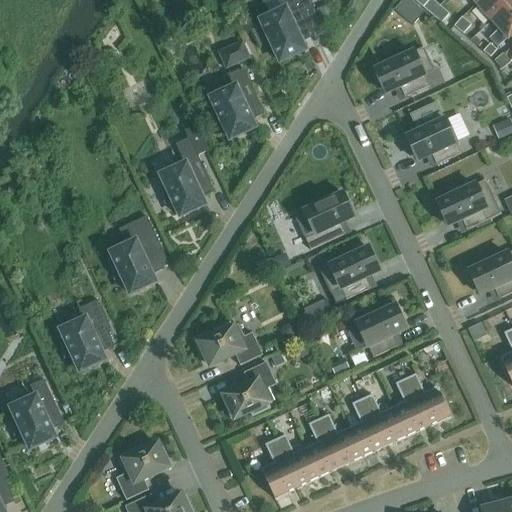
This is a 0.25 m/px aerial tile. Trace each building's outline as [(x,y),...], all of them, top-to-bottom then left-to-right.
[(279,0),(285,11),(260,22),(280,64),(305,52),(302,44),(314,38),(311,31),(322,26),(309,0),(279,0)] [(431,0),(429,0),(423,8),(432,16),(440,7),(431,0)] [(511,0),(482,0),(477,4),(492,21),(511,2),(511,0)] [(511,2),(492,21),(500,30),(489,40),(497,49),(511,35),(511,2)] [(449,15),(440,7),(432,16),(441,24),(449,15)] [(471,26),(462,18),(454,27),(463,35),(471,26)] [(221,54),(228,69),(251,59),(244,43),(221,54)] [(497,50),(490,44),(483,52),(491,58),(497,50)] [(429,88),(424,77),(434,72),(423,49),(374,72),(385,95),(400,88),(405,99),(429,88)] [(510,63),(503,56),(496,62),(502,70),(510,63)] [(235,88),(211,99),(216,112),(212,114),(212,112),(211,113),(214,128),(215,128),(215,127),(223,125),(230,141),(255,129),(252,121),(264,115),(244,71),(230,77),(235,88)] [(406,139),(417,162),(431,156),(436,166),(461,155),(445,121),(406,139)] [(166,206),(166,205),(173,203),(180,218),(206,207),(202,199),(214,193),(198,157),(209,151),(197,127),(186,132),(189,139),(175,146),(185,166),(161,177),(167,189),(162,191),(162,190),(161,191),(164,206),(166,206)] [(490,168),(506,161),(500,150),(485,158),(490,168)] [(436,204),(447,228),(462,221),(467,232),(501,215),(485,181),(436,204)] [(295,217),(311,251),(345,235),(340,225),(355,218),(344,195),(295,217)] [(115,283),(115,282),(123,280),(130,296),(156,284),(152,276),(165,270),(163,266),(168,264),(147,217),(127,226),(135,243),(111,254),(116,266),(112,268),(112,267),(111,267),(114,283),(115,283)] [(450,235),(424,243),(427,253),(453,245),(450,235)] [(320,272),(331,295),(341,290),(346,301),(371,290),(366,279),(380,272),(369,249),(320,272)] [(494,289),(499,300),(511,294),(511,252),(469,273),(480,296),(494,289)] [(67,344),(62,346),(62,345),(61,345),(64,360),(66,360),(65,359),(73,357),(80,373),(106,361),(102,353),(115,347),(107,332),(111,330),(97,301),(80,309),(85,320),(61,331),(67,344)] [(398,348),(393,337),(407,330),(396,307),(347,330),(358,353),(368,348),(373,359),(398,348)] [(324,308),(306,317),(311,328),(330,320),(324,308)] [(198,348),(207,366),(209,365),(210,367),(235,356),(240,367),(263,356),(253,334),(244,338),(239,326),(231,329),(229,325),(215,332),(216,336),(199,344),(200,347),(198,348)] [(511,352),(500,358),(511,383),(511,330),(504,334),(511,351),(511,352)] [(268,410),(266,406),(274,402),(268,390),(277,386),(266,364),(244,374),(249,385),(224,397),(225,400),(223,401),(232,419),(234,418),(235,421),(252,413),(254,417),(268,410)] [(416,376),(406,380),(428,429),(451,418),(437,388),(424,394),(416,376)] [(16,437),(15,437),(23,434),(30,451),(56,439),(52,431),(65,425),(44,380),(30,387),(35,398),(11,409),(17,421),(12,423),(12,422),(11,422),(14,438),(16,437)] [(428,429),(406,380),(396,385),(404,403),(392,409),(406,439),(428,429)] [(385,449),(406,439),(392,409),(381,414),(372,396),(362,401),(385,449)] [(385,449),(362,401),(352,405),(361,423),(349,429),(363,459),(385,449)] [(319,421),(341,469),(363,459),(349,429),(337,434),(329,416),(319,421)] [(306,449),(320,479),(341,469),(319,421),(309,426),(317,444),(306,449)] [(285,436),(275,441),(298,489),(320,479),(306,449),(294,455),(285,436)] [(275,441),(265,446),(274,464),(261,470),(275,500),(298,489),(275,441)] [(126,460),(119,463),(124,476),(116,479),(126,502),(149,491),(144,480),(169,468),(168,466),(170,465),(161,447),(159,448),(158,445),(141,453),(139,449),(125,456),(126,460)] [(0,511),(3,511),(2,508),(15,502),(5,480),(10,478),(0,456),(0,511)] [(191,511),(185,498),(183,499),(181,495),(156,507),(151,496),(125,508),(126,511),(191,511)] [(508,511),(505,501),(491,505),(492,507),(483,510),(483,511),(508,511)]
